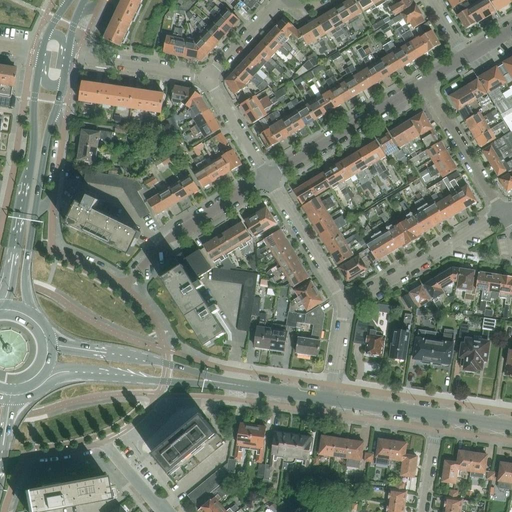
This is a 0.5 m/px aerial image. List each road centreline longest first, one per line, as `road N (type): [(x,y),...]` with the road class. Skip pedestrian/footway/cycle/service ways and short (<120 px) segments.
road 1 (residential): [(267,178),(171,236),(123,286),(51,250),(53,198)]
road 2 (residential): [(345,306),(502,212)]
road 3 (tertiary): [(267,178),(423,83)]
road 4 (residential): [(31,51),(0,230)]
road 5 (primary): [(38,68),(19,238)]
road 6 (secondary): [(79,375),(234,384)]
road 7 (residential): [(502,212),(423,83)]
road 8 (residential): [(345,306),(267,178)]
road 9 (residential): [(4,511),(23,455),(102,441)]
road 10 (residential): [(207,77),(75,58)]
road 11 (secondary): [(234,384),(113,354)]
